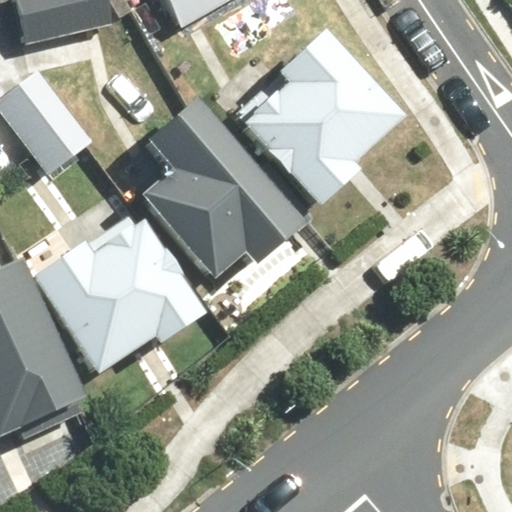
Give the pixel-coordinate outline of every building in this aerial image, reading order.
[(100,0),(3,0),(14,52),(107,34),(100,0)] [(159,0),(178,32),(232,0),(159,0)] [(280,94),(234,137),(311,218),(404,130),(317,38),(270,83),(280,94)] [(29,78),(0,99),(0,130),(45,189),(88,156),(29,78)] [(235,265),(245,276),(293,234),(181,107),(130,151),(158,184),(130,208),(205,292),(235,265)] [(129,228),(32,286),(89,379),(185,320),(129,228)] [(0,446),(84,407),(13,261),(0,267),(0,446)]
